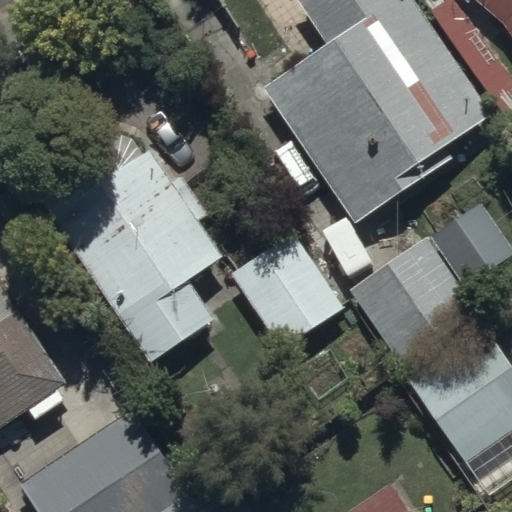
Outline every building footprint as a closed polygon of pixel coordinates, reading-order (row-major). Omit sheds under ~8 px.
[(264,83),(355,216),(497,119),(415,0),(301,0),(329,39),(264,83)] [(511,0),(485,0),(501,16),(507,25),(511,31),(511,0)] [(18,167),(149,359),(215,315),(186,273),(233,241),(155,128),(108,160),(83,123),(18,167)] [(511,236),(480,190),(428,226),(463,278),(511,244),(511,236)] [(229,267),(284,347),(344,307),(289,226),(229,267)] [(343,284),(395,360),(473,307),(421,231),(343,284)] [(0,418),(66,373),(0,276),(0,418)] [(404,369),(486,488),(511,470),(511,359),(482,316),(404,369)] [(20,478),(42,511),(146,511),(190,482),(134,400),(20,478)] [(421,511),(394,473),(363,494),(336,511),(421,511)]
